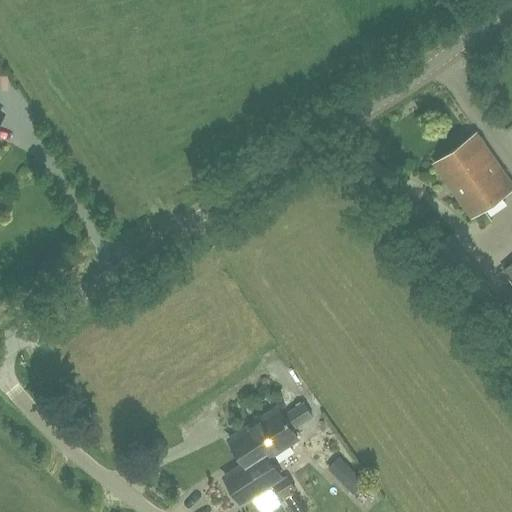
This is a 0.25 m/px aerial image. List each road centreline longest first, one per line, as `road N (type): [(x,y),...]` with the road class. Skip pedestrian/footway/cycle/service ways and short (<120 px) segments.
road 1 (tertiary): [(0,352),(427,67),(509,0)]
road 2 (residential): [(147,511),(78,459),(0,370)]
